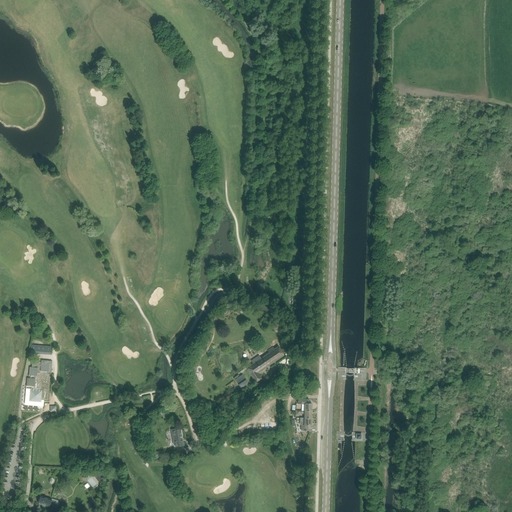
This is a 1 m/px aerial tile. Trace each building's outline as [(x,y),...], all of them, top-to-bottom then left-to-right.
[(31,345),(31,353),(51,355),(51,347),(31,345)] [(252,366),(247,369),(256,382),(261,379),(258,373),(284,355),(278,346),(251,365),(252,366)] [(32,367),(30,367),(29,375),(30,375),(30,378),(27,378),(27,386),(32,386),(32,389),(30,389),(29,401),(41,402),(41,400),(49,401),(51,374),(47,374),(48,371),(48,372),(49,364),(41,363),(41,365),(40,365),(40,361),(32,360),(32,364),(32,367)] [(309,404),(309,400),(298,399),(298,404),(305,404),(305,411),(312,411),(312,404),(309,404)] [(300,418),(300,421),(304,421),(304,425),(302,425),(302,430),(308,431),(308,425),(311,425),(311,424),(312,424),(312,421),(312,418),(304,418),(300,418)] [(180,428),(171,429),(173,441),(174,444),(176,444),(176,447),(184,446),(180,428)] [(165,457),(164,450),(153,452),(154,452),(153,453),(154,457),(155,457),(155,459),(165,457)] [(54,511),(57,505),(58,502),(58,501),(52,500),(52,499),(41,496),(40,497),(39,496),(38,502),(39,502),(39,503),(39,504),(45,506),(46,505),(49,506),(51,507),(49,511),(54,511)]
